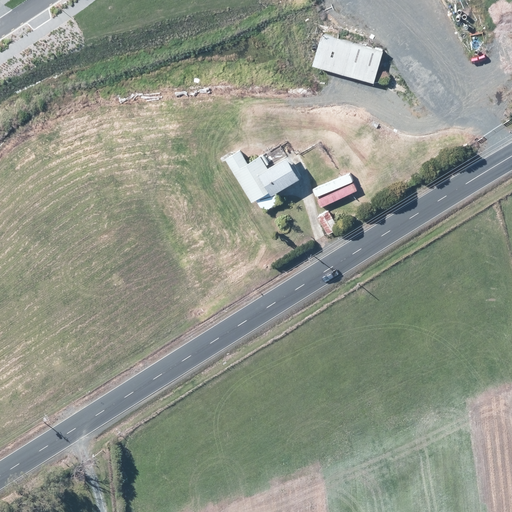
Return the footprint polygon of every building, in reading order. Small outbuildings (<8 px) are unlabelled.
[(312,65),(373,82),(382,50),(320,33),(312,65)] [(105,114),(99,103),(89,109),(95,120),(105,114)] [(220,161),(210,145),(202,149),(212,166),(220,161)] [(288,155),(270,167),(262,155),(260,156),(259,155),(247,163),(239,149),(224,158),(251,202),(255,199),(263,212),(281,200),(275,191),(298,177),(301,175),(288,155)] [(317,216),(320,222),(328,235),(339,228),(328,210),(320,214),(317,216)] [(263,258),(255,243),(238,253),(246,268),(263,258)]
